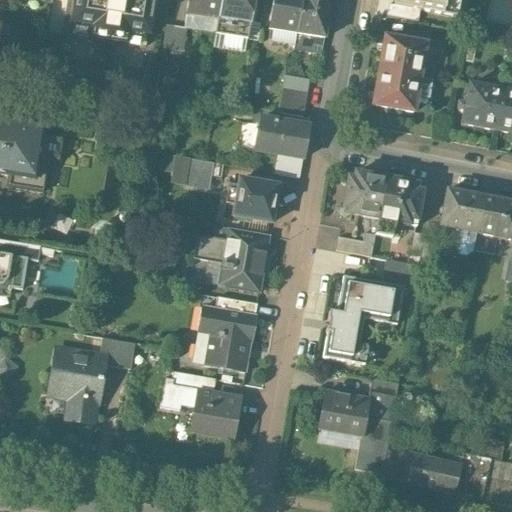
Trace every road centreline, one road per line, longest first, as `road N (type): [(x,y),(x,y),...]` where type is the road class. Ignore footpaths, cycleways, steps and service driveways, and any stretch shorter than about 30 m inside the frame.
road 1 (residential): [(261,511),(324,142)]
road 2 (residential): [(324,142),(511,178)]
road 3 (residential): [(169,511),(0,486)]
road 4 (residential): [(351,0),(324,142)]
